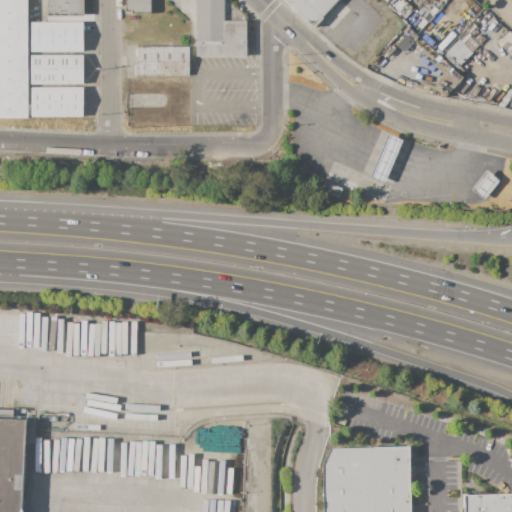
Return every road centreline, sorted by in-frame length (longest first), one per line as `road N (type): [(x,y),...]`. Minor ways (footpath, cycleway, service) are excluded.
road 1 (motorway): [(511,312),(279,252),(0,220)]
road 2 (motorway): [(480,237),(163,214),(0,216)]
road 3 (motorway): [(81,268),(296,323),(511,396)]
road 4 (motorway): [(81,268),(327,305),(511,355)]
road 5 (residential): [(0,141),(265,141)]
road 6 (tertiary): [(342,74),(359,99),(398,119),(511,145)]
road 7 (tertiary): [(511,121),(418,107),(342,74)]
road 8 (residential): [(109,0),(109,146)]
road 9 (residential): [(280,20),(272,35),(265,141)]
